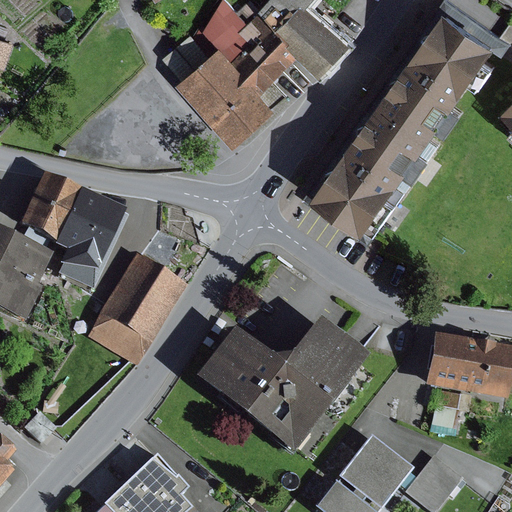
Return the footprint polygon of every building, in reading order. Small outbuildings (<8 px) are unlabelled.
[(244,30),(250,22),(228,0),(224,0),(198,42),(211,56),(222,46),(235,60),(254,39),(244,30)] [(270,0),(264,8),(282,27),(307,0),(311,4),(314,0),(270,0)] [(307,0),(282,27),(306,49),(327,69),(352,42),(311,4),(307,0)] [(451,7),(381,106),(431,141),(501,42),(451,7)] [(254,39),(235,60),(279,107),(289,97),(274,81),(306,49),(282,27),(264,8),(250,22),(244,30),(254,39)] [(164,57),(185,80),(211,56),(198,42),(191,34),(164,57)] [(0,38),(0,66),(6,68),(14,43),(0,38)] [(185,80),(180,84),(237,145),(279,107),(235,60),(222,46),(211,56),(185,80)] [(431,141),(381,106),(312,205),(369,243),(437,145),(431,141)] [(53,243),(79,190),(43,173),(18,226),(53,243)] [(124,211),(79,190),(53,243),(66,249),(60,263),(97,269),(124,211)] [(52,253),(0,229),(0,311),(24,323),(40,289),(36,287),(52,253)] [(187,287),(138,256),(89,337),(136,370),(187,287)] [(272,359),(232,331),(194,380),(291,456),(368,355),(352,343),(339,334),(319,319),(289,356),(272,359)] [(511,362),(511,349),(434,336),(425,387),(505,401),(511,362)] [(459,396),(431,391),(429,405),(457,410),(459,396)] [(455,413),(434,410),(432,426),(453,429),(455,413)] [(39,412),(25,427),(42,443),(56,428),(39,412)] [(410,469),(369,438),(337,478),(341,481),(337,486),(333,483),(313,508),(317,511),(371,511),(375,507),(379,510),(410,469)] [(0,487),(12,474),(2,466),(13,452),(0,440),(0,487)] [(102,507),(96,511),(187,511),(191,510),(178,498),(188,490),(153,457),(102,507)] [(440,511),(464,480),(434,458),(404,498),(423,511),(440,511)]
